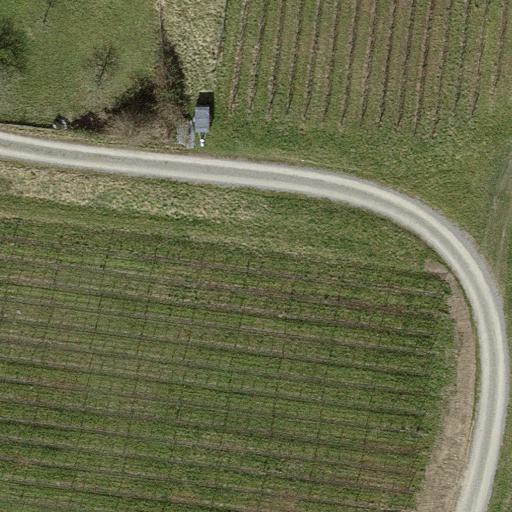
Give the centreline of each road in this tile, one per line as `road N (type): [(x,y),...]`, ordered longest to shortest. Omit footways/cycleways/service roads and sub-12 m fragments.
road 1 (track): [(482,279),(449,238),(371,190),(0,143)]
road 2 (track): [(469,511),(498,373),(482,279)]
